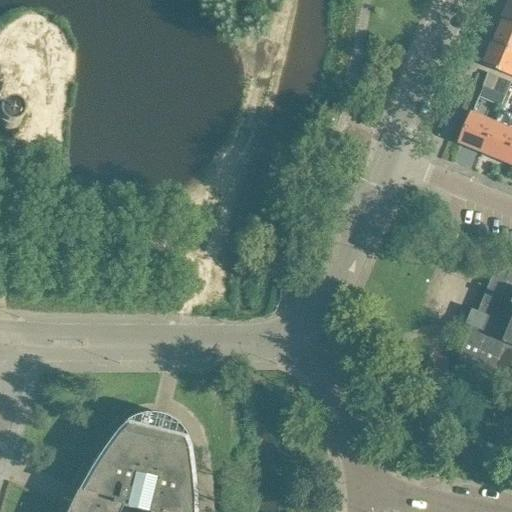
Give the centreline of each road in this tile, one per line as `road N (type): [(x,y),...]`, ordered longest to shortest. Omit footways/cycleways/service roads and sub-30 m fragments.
road 1 (residential): [(307,334),(281,346),(19,341)]
road 2 (residential): [(307,334),(388,158)]
road 3 (residential): [(388,158),(453,0)]
road 4 (residential): [(357,487),(350,434),(307,334)]
road 5 (residential): [(388,158),(511,209)]
